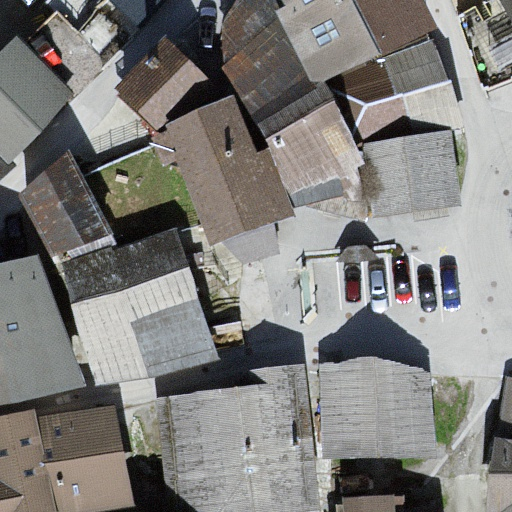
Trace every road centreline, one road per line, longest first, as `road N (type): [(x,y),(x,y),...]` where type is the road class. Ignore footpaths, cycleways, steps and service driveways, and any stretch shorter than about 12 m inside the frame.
road 1 (residential): [(0,440),(335,348),(484,338)]
road 2 (residential): [(418,0),(491,167)]
road 3 (unknown): [(484,338),(487,418),(469,511)]
road 4 (residential): [(491,167),(483,178),(484,338)]
